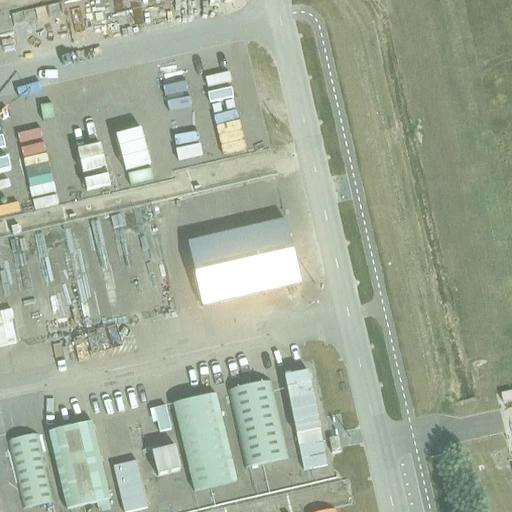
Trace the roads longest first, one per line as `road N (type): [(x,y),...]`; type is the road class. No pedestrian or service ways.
road 1 (unknown): [(0,390),(352,302)]
road 2 (unknown): [(0,83),(285,19)]
